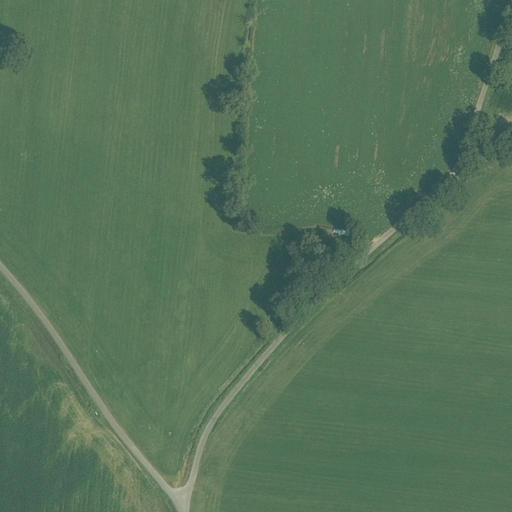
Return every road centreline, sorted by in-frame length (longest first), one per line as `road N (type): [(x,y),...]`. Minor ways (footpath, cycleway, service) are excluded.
road 1 (unclassified): [(185,511),(211,428),(241,385),(335,274),(454,176),(511,14)]
road 2 (unclassified): [(0,261),(182,511)]
